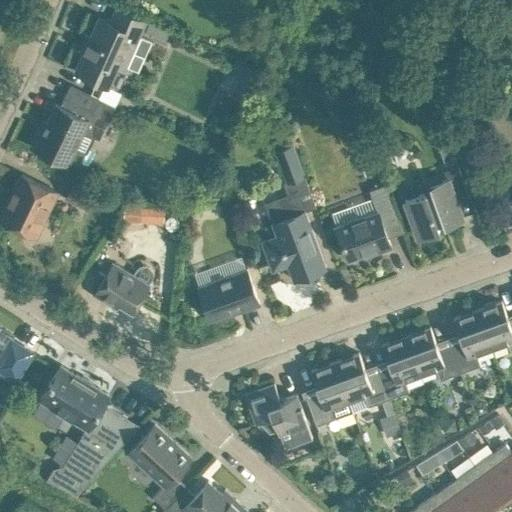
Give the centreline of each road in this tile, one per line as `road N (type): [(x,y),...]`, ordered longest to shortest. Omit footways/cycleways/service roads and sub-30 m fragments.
road 1 (unclassified): [(166,382),(511,259)]
road 2 (unclassified): [(166,382),(0,284)]
road 3 (unclassified): [(300,511),(166,382)]
road 4 (unclassified): [(0,123),(46,0)]
